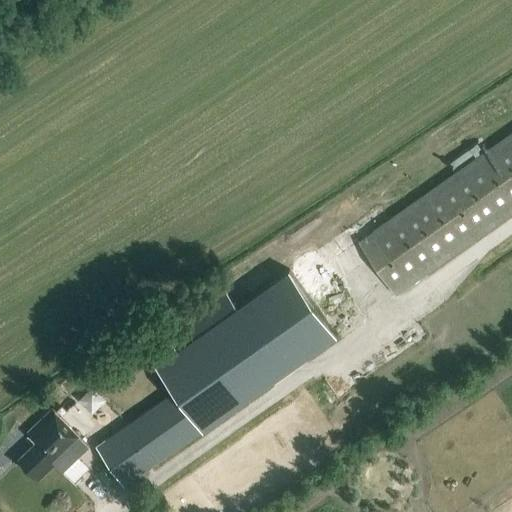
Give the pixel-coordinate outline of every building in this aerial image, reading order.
[(511,213),(511,132),(359,241),(397,294),(511,213)] [(335,278),(98,445),(126,485),(363,318),(335,278)] [(165,331),(183,356),(243,313),(225,288),(165,331)] [(105,400),(92,387),(78,400),(92,414),(105,400)] [(62,415),(65,410),(66,410),(61,406),(57,411),(62,415)] [(36,443),(20,458),(40,479),(54,465),(61,473),(88,447),(51,409),(26,433),(36,443)]
